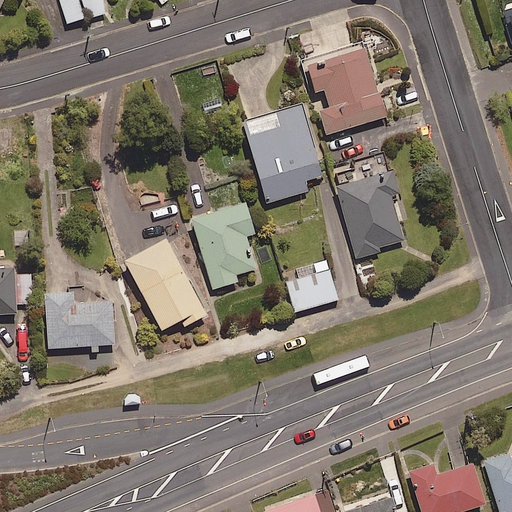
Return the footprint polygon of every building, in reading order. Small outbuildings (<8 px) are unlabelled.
[(86,20),(80,0),(60,0),(69,25),(86,20)] [(87,0),(90,18),(107,16),(104,0),(87,0)] [(329,137),(388,119),(367,51),(308,69),(316,95),(327,91),(332,110),(321,113),(329,137)] [(308,183),(324,178),(304,107),(247,123),(269,204),(311,192),(308,183)] [(393,195),(400,193),(395,175),(339,190),(358,260),(381,254),(380,250),(405,243),(393,195)] [(247,239),(257,236),(248,206),(194,222),(215,291),(239,284),(237,277),(257,271),(247,239)] [(187,329),(208,318),(168,242),(127,263),(164,333),(183,323),(187,329)] [(297,315),(340,302),(328,261),(299,269),(302,278),(288,282),(297,315)] [(19,306),(33,305),(32,272),(0,272),(0,317),(19,317),(19,306)] [(75,306),(74,296),(47,297),(49,350),(116,348),(114,305),(75,306)] [(511,511),(511,454),(511,455),(509,447),(482,455),(498,511),(511,511)] [(422,511),(435,511),(483,496),(470,456),(433,468),(429,458),(407,465),(422,511)] [(264,511),(320,511),(312,488),(262,506),(264,511)] [(396,511),(390,491),(341,506),(343,511),(396,511)]
